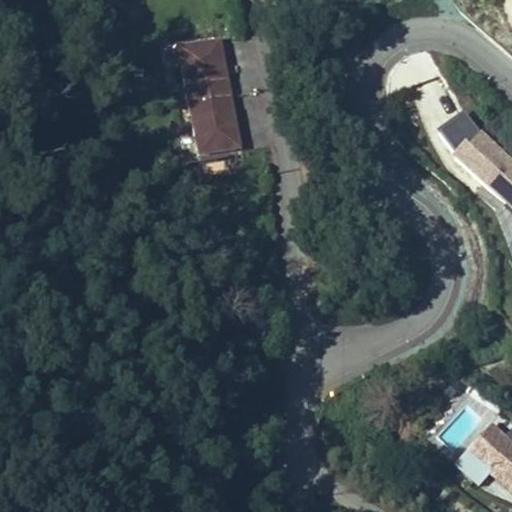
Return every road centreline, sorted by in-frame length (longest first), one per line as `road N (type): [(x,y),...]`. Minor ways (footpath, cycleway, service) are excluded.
road 1 (residential): [(296,339),(392,333),(434,301),(440,253),(379,165),(366,90),(385,41),(448,29),(511,75)]
road 2 (unclassified): [(296,339),(294,229),(255,0)]
road 3 (unclassified): [(299,473),(296,339)]
